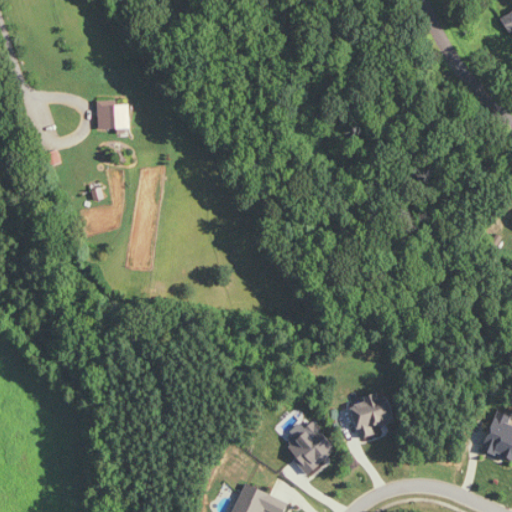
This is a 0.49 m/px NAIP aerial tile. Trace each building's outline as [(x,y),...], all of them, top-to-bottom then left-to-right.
[(511,12),(503,19),(511,31),(511,12)] [(132,105),(119,105),(119,100),(100,100),(101,128),(132,128),(132,105)] [(46,154),(50,166),(63,162),(59,150),(46,154)] [(97,200),(106,198),(103,187),(94,190),(97,200)] [(397,420),(391,396),(382,399),(380,393),(366,397),(368,402),(353,406),(362,438),(378,434),(376,427),(397,420)] [(485,449),(511,461),(511,440),(504,437),(507,431),(501,428),(505,419),(499,416),(485,449)] [(308,429),(303,423),(293,432),(299,439),(288,448),(311,473),(339,449),(315,422),(308,429)] [(286,511),(291,502),(248,484),(235,511),(270,511),(271,511),(274,511),(286,511)]
